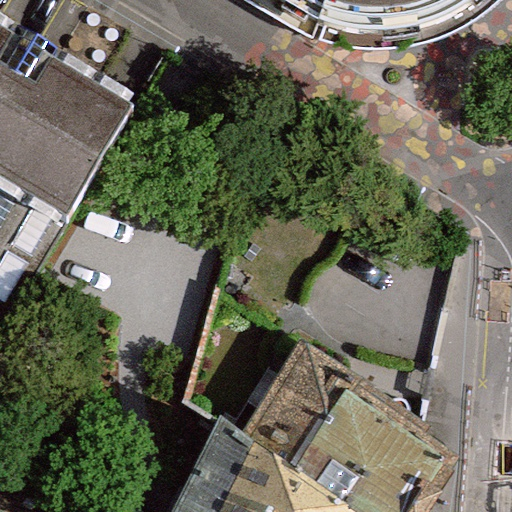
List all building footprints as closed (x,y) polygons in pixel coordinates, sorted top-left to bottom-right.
[(270,0),(343,43),(368,0),(270,0)] [(511,0),(368,0),(343,43),(376,54),(408,58),(436,54),(462,48),(495,29),(511,16),(511,0)] [(0,370),(149,122),(0,34),(0,370)] [(254,457),(341,511),(434,511),(458,475),(367,418),(379,400),(315,360),(254,457)] [(0,511),(7,511),(41,460),(0,432),(0,511)] [(208,511),(341,511),(254,457),(238,445),(208,511)] [(7,511),(136,511),(41,460),(7,511)]
